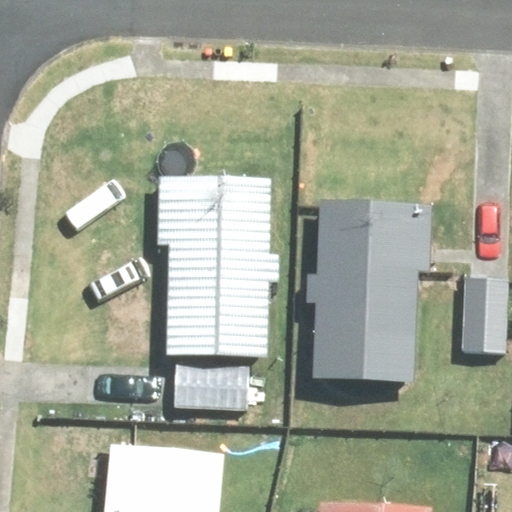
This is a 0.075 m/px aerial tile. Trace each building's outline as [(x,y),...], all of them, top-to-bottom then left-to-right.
[(162,246),(157,416),(261,419),(268,174),(153,171),(150,246),(162,246)] [(309,197),(304,387),(419,390),(425,200),(309,197)] [(511,280),(449,279),(447,357),(511,359),(511,350),(511,280)] [(216,511),(219,449),(100,443),(96,511),(216,511)] [(311,498),(310,511),(430,511),(431,504),(311,498)]
